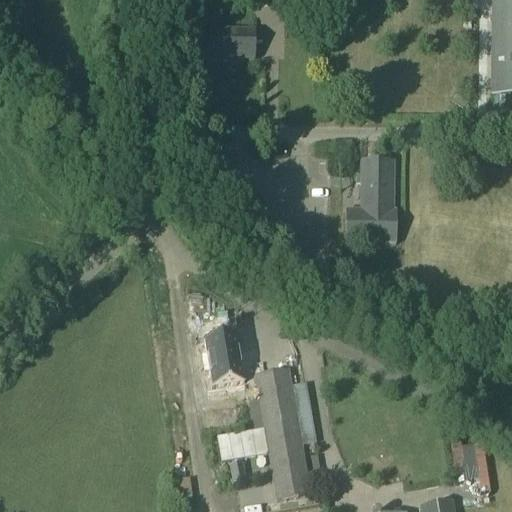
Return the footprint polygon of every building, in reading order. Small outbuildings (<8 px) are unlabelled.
[(283,10),(283,0),(272,0),(272,9),(283,10)] [(511,0),(492,0),(490,99),(511,99),(511,0)] [(252,63),(252,33),(206,33),(206,63),(252,63)] [(392,214),(392,165),(359,165),(358,213),(344,213),(343,247),(393,248),(394,214),(392,214)] [(231,342),(200,348),(203,363),(198,363),(202,382),(206,381),(209,395),(239,389),(231,342)] [(312,447),(308,427),(301,388),(290,390),(287,374),(251,379),(261,434),(265,459),(273,505),(296,501),(295,492),(307,490),(300,449),(312,447)] [(261,434),(214,442),(218,467),(265,459),(261,434)] [(387,476),(386,448),(367,448),(368,477),(387,476)] [(388,472),(388,495),(417,494),(416,471),(388,472)]
